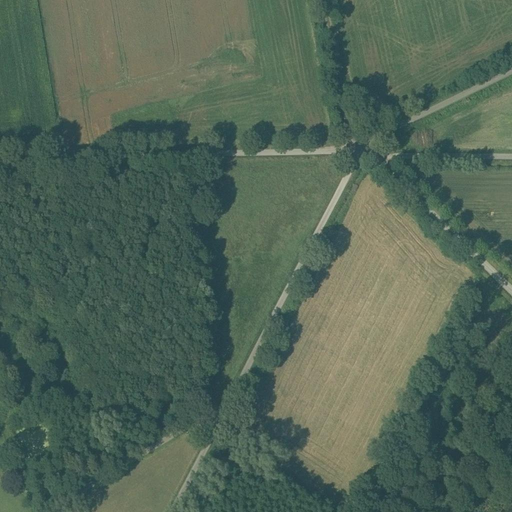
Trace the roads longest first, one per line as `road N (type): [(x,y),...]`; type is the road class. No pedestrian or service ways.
road 1 (unclassified): [(172,511),(359,151)]
road 2 (unclassified): [(359,151),(0,168)]
road 3 (track): [(511,292),(359,151)]
road 4 (unclassified): [(359,151),(511,70)]
road 5 (track): [(322,0),(359,151)]
road 6 (unclassified): [(511,153),(359,151)]
